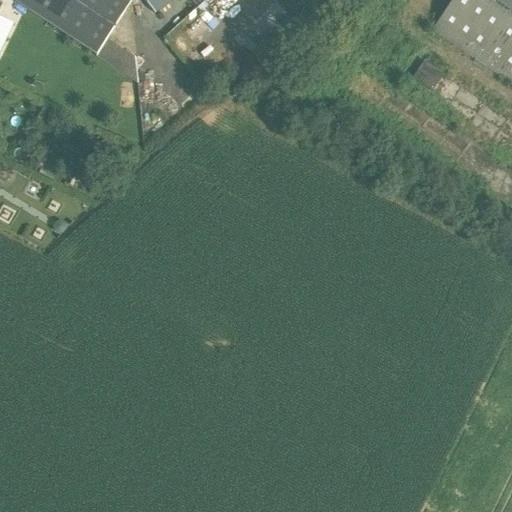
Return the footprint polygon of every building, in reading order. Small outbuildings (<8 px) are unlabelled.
[(126,0),(10,0),(138,83),(134,59),(106,42),(131,3),(126,0)] [(167,0),(146,0),(156,11),(167,0)] [(347,0),(290,0),(248,35),(271,63),(347,0)] [(511,0),(452,0),(431,31),(511,86),(511,0)] [(101,157),(110,153),(107,141),(97,144),(101,157)]
